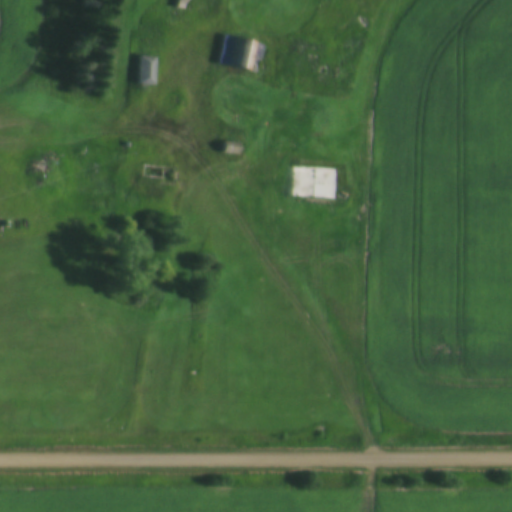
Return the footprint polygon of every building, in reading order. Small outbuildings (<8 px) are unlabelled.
[(264,44),(221,35),(215,65),(258,73),(264,44)] [(320,57),(297,54),(294,70),(317,74),(320,57)] [(136,85),(152,86),(153,57),(137,56),(136,85)] [(172,183),(172,165),(139,165),(139,183),(172,183)] [(335,199),(335,169),(290,168),(289,197),(335,199)]
